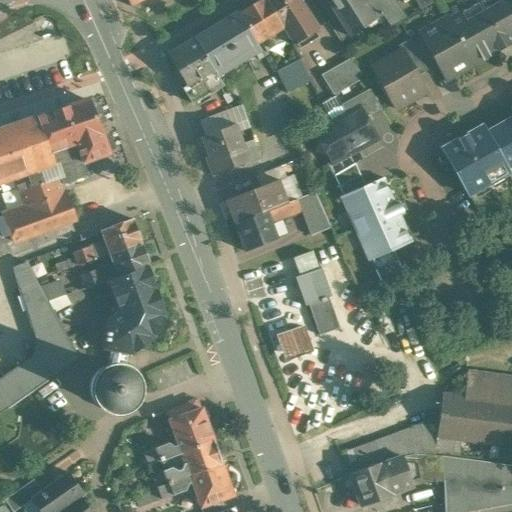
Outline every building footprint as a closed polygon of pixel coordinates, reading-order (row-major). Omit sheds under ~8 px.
[(265,0),(259,0),(238,13),(257,44),(260,42),(265,50),(287,36),(282,29),(265,0)] [(304,8),(298,0),(265,0),(282,29),(287,36),(293,45),(318,30),(304,8)] [(326,0),(350,36),(382,15),(389,26),(405,18),(394,0),(326,0)] [(431,0),(414,0),(420,10),(433,3),(431,0)] [(511,0),(487,0),(449,22),(447,18),(420,33),(446,80),(471,66),(511,43),(511,0)] [(238,13),(195,39),(214,72),(252,49),(258,59),(264,56),(257,44),(238,13)] [(195,39),(174,52),(185,71),(183,72),(190,83),(186,85),(187,86),(182,89),(191,104),(196,101),(196,102),(223,87),(214,72),(195,39)] [(427,71),(409,40),(398,46),(401,52),(402,51),(417,77),(427,71)] [(401,52),(388,59),(386,65),(375,71),(396,109),(406,103),(407,99),(424,89),(417,77),(402,51),(401,52)] [(350,58),(321,75),(333,95),(363,79),(350,58)] [(300,59),(276,71),(287,94),(310,82),(300,59)] [(369,89),(341,105),(347,115),(360,108),(365,118),(381,109),(369,89)] [(89,100),(36,118),(50,156),(51,155),(76,146),(83,164),(85,164),(93,161),(94,163),(100,161),(99,158),(108,155),(89,100)] [(347,115),(315,133),(330,161),(335,159),(336,161),(358,148),(376,138),(365,118),(360,108),(347,115)] [(511,116),(485,132),(506,169),(511,165),(511,116)] [(36,117),(0,129),(0,184),(13,180),(55,166),(51,155),(50,156),(36,118),(36,117)] [(236,125),(203,137),(216,174),(250,162),(236,125)] [(465,136),(459,140),(458,138),(441,148),(468,196),(508,174),(506,169),(485,132),(481,125),(465,135),(465,136)] [(76,146),(51,155),(55,166),(63,187),(89,177),(85,164),(83,164),(76,146)] [(358,148),(336,161),(335,159),(330,161),(331,162),(326,165),(333,176),(334,176),(355,164),(364,159),(358,148)] [(355,164),(334,176),(342,196),(365,186),(355,164)] [(55,166),(13,180),(22,205),(1,212),(15,251),(78,229),(63,187),(55,166)] [(383,178),(374,182),(374,181),(371,182),(371,183),(365,186),(342,196),(340,197),(341,198),(342,197),(369,259),(368,260),(368,261),(370,260),(393,250),(411,242),(410,241),(409,241),(398,216),(403,213),(399,203),(394,205),(382,179),(383,179),(383,178)] [(277,180),(225,201),(235,225),(267,212),(274,209),(285,205),(287,204),(277,180)] [(296,200),(300,211),(310,236),(330,228),(315,192),(296,200)] [(300,211),(296,200),(287,204),(285,205),(289,216),(300,211)] [(285,205),(274,209),(275,214),(278,220),(289,216),(285,205)] [(267,212),(235,225),(246,251),(278,239),(271,222),(269,216),(267,212)] [(275,214),(269,216),(271,222),(278,220),(275,214)] [(132,220),(100,231),(104,241),(109,254),(141,242),(132,220)] [(96,244),(73,252),(77,265),(109,254),(104,241),(103,245),(96,244)] [(141,242),(109,254),(112,263),(117,277),(148,267),(149,266),(141,242)] [(393,250),(370,260),(382,287),(403,274),(393,250)] [(292,258),(299,276),(318,270),(311,251),(292,258)] [(35,280),(26,262),(17,266),(23,284),(22,289),(30,313),(48,306),(47,302),(40,290),(35,280)] [(112,263),(81,275),(86,288),(108,280),(117,277),(112,263)] [(117,277),(108,280),(119,312),(107,320),(102,349),(110,351),(108,365),(113,364),(118,365),(119,365),(124,367),(127,354),(132,354),(152,339),(165,315),(148,268),(148,267),(117,277)] [(299,276),(295,278),(305,306),(309,305),(320,335),(339,328),(328,298),(331,297),(321,269),(318,270),(299,276)] [(61,283),(40,290),(47,302),(66,295),(61,283)] [(43,350),(0,381),(0,389),(11,406),(33,391),(33,390),(46,381),(77,359),(48,306),(30,313),(43,350)] [(280,333),(288,359),(317,350),(309,325),(280,333)] [(97,371),(95,373),(92,376),(91,379),(90,382),(89,385),(89,389),(89,393),(90,395),(91,398),(93,402),(96,406),(99,408),(101,410),(103,411),(107,412),(110,412),(114,413),(119,412),(123,411),(126,409),(129,407),(132,403),(134,400),(136,397),(137,393),(137,388),(137,384),(136,381),(135,378),(133,375),(131,372),(129,370),(127,369),(124,367),(119,365),(118,365),(113,364),(108,365),(106,365),(102,367),(99,369),(97,371)] [(511,377),(467,371),(464,396),(511,402),(511,377)] [(0,413),(11,406),(0,389),(0,413)] [(511,402),(464,396),(442,392),(438,418),(436,438),(504,447),(511,448),(511,402)] [(201,409),(164,422),(168,432),(172,430),(178,446),(181,453),(213,441),(201,409)] [(438,418),(342,453),(350,474),(393,458),(415,454),(415,453),(430,454),(434,454),(436,438),(438,418)] [(504,447),(436,438),(434,454),(435,454),(442,456),(501,464),(504,447)] [(213,441),(181,453),(185,465),(189,476),(221,464),(222,463),(213,441)] [(168,444),(144,453),(149,466),(181,453),(178,446),(174,447),(168,444)] [(181,453),(149,466),(153,476),(171,469),(178,472),(182,470),(185,465),(181,453)] [(415,453),(415,454),(401,457),(411,484),(443,482),(442,456),(435,454),(434,454),(430,454),(415,453)] [(511,465),(501,464),(442,456),(443,482),(444,511),(471,511),(511,504),(511,465)] [(350,474),(349,475),(361,506),(394,494),(394,493),(412,486),(411,484),(401,457),(393,458),(350,474)] [(221,464),(189,476),(192,482),(201,507),(233,495),(221,464)] [(42,491),(30,499),(31,500),(21,507),(24,511),(59,511),(80,497),(81,498),(84,495),(68,473),(42,491)] [(189,476),(157,487),(157,488),(161,499),(185,490),(188,484),(192,482),(189,476)] [(23,487),(4,500),(12,511),(13,511),(21,507),(31,500),(30,499),(42,491),(35,481),(25,488),(23,487)] [(157,488),(135,499),(138,508),(161,499),(157,488)] [(80,497),(59,511),(90,511),(81,498),(80,497)]
